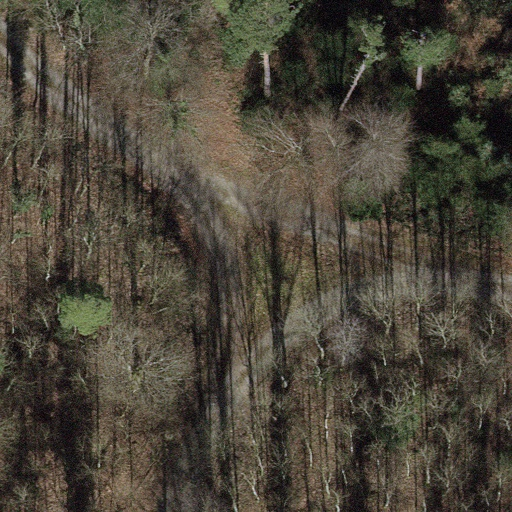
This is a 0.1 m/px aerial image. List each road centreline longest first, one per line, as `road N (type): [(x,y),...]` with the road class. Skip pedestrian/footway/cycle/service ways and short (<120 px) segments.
road 1 (track): [(440,274),(187,186),(81,118),(0,21)]
road 2 (track): [(173,511),(217,400),(309,307),(440,274),(511,286)]
road 3 (track): [(217,400),(235,292),(218,233),(187,186)]
